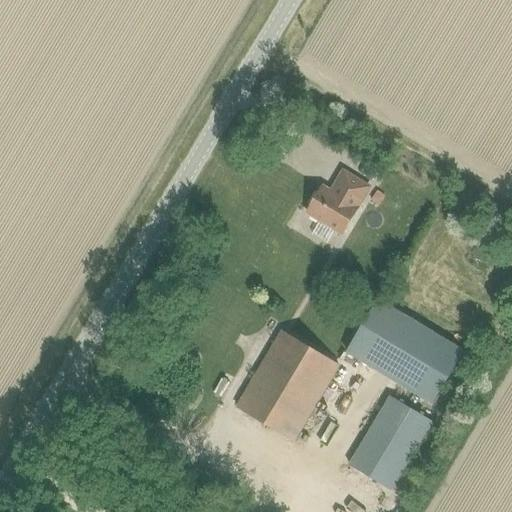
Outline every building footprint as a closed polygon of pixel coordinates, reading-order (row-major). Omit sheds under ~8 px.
[(356,208),(368,188),(343,173),(331,193),(322,188),(307,213),(342,234),(357,209),(356,208)] [(431,405),(463,352),(377,299),(345,353),(431,405)] [(294,442),(339,366),(282,332),(237,408),(294,442)] [(391,491),(431,422),(388,397),(347,465),(391,491)] [(102,485),(106,479),(97,474),(93,480),(102,485)]
